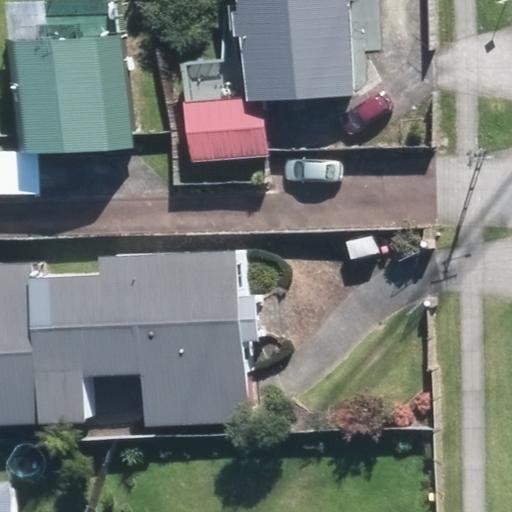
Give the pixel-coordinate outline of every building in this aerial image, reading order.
[(152,133),(152,0),(37,0),(37,132),(152,133)] [(267,0),(268,20),(275,20),(275,86),(371,86),(370,0),(267,0)] [(281,149),(281,88),(210,87),(210,149),(281,149)] [(0,184),(58,185),(59,138),(0,137),(0,184)] [(271,281),(270,234),(133,236),(134,256),(64,258),(63,245),(0,246),(0,411),(110,410),(109,364),(164,362),(165,418),(270,416),(268,329),(285,328),(284,281),(271,281)] [(34,511),(34,482),(0,481),(0,511),(34,511)]
